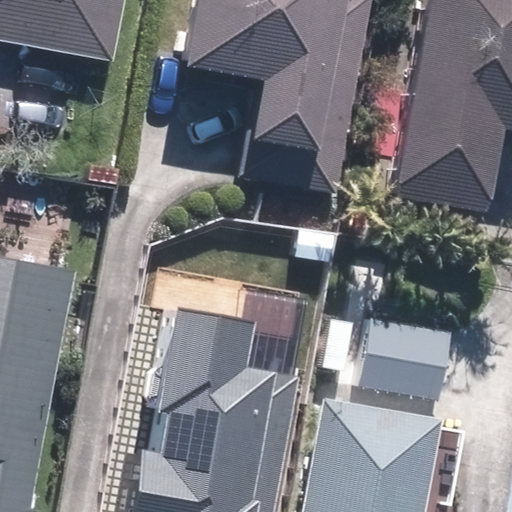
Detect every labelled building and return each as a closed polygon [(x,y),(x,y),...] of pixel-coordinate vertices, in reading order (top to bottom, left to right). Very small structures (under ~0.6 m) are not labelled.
[(0,0),(0,42),(108,62),(119,0),(0,0)] [(229,179),(329,197),(365,0),(183,0),(171,70),(246,84),(229,179)] [(511,0),(413,0),(378,197),(473,214),(487,133),(511,137),(511,0)] [(0,511),(35,511),(36,511),(24,509),(65,268),(0,257),(0,511)] [(276,511),(299,375),(247,366),(255,321),(177,308),(152,454),(145,453),(134,511),(276,511)] [(444,333),(363,321),(353,391),(434,402),(444,333)] [(420,511),(436,416),(312,396),(293,511),(420,511)]
